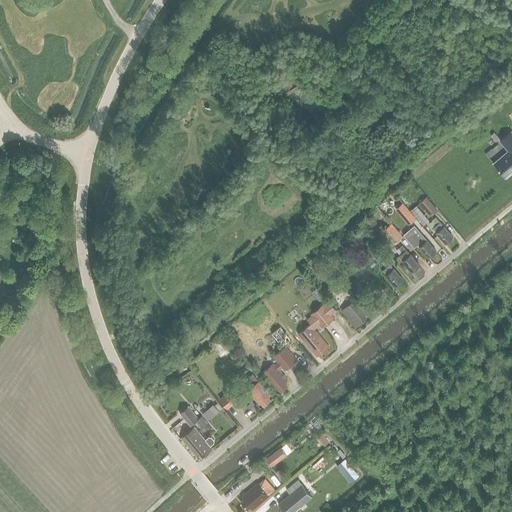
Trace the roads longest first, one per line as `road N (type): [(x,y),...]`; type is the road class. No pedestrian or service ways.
road 1 (residential): [(193,472),(511,206)]
road 2 (tertiary): [(193,472),(137,400),(95,316),(81,249),(86,157)]
road 3 (tertiary): [(86,157),(125,53),(158,0)]
